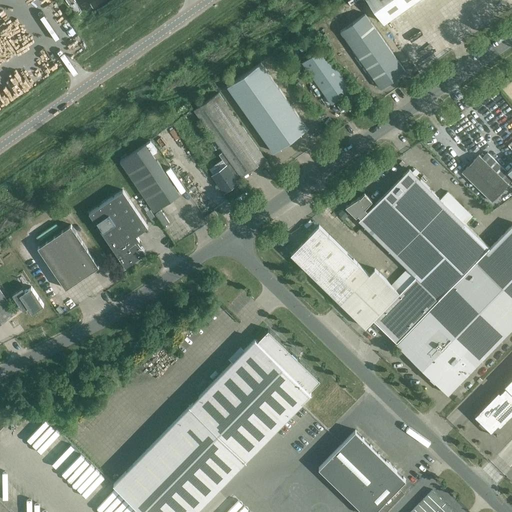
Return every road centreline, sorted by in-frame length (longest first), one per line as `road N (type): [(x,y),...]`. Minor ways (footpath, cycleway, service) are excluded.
road 1 (unclassified): [(505,511),(226,242)]
road 2 (unclassified): [(226,242),(511,39)]
road 3 (unclassified): [(0,373),(119,311),(226,242)]
road 4 (unclassified): [(0,146),(209,0)]
